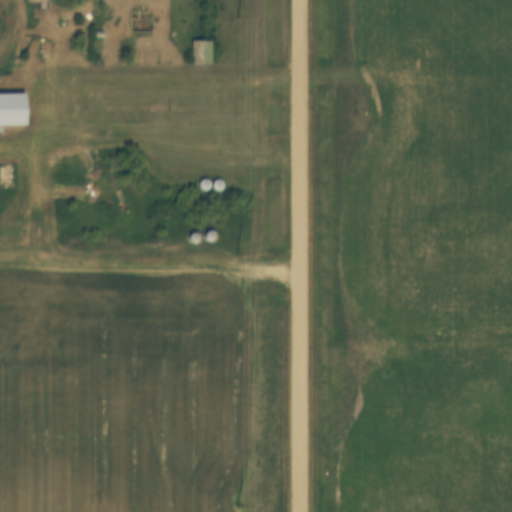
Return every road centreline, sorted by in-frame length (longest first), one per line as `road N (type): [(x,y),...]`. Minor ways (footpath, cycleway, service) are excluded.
road 1 (residential): [(302,0),(301,511)]
road 2 (track): [(0,259),(302,273)]
